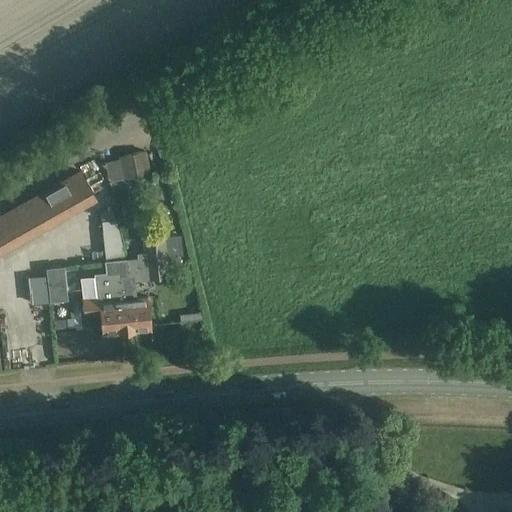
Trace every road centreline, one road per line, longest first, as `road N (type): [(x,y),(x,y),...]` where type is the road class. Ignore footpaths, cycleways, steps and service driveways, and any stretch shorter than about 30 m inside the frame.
road 1 (secondary): [(511,388),(421,383),(0,420)]
road 2 (unclassified): [(349,0),(0,200)]
